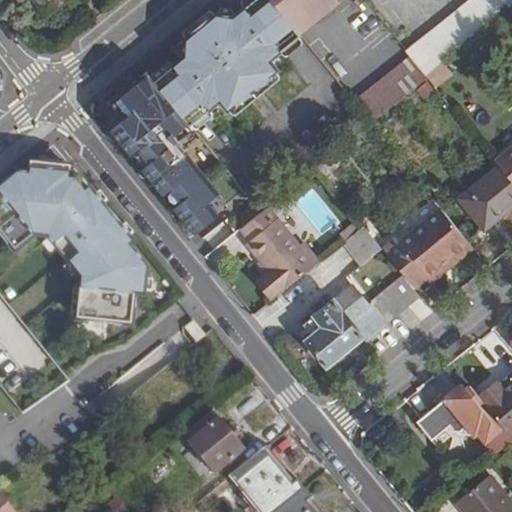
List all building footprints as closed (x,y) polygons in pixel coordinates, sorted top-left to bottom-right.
[(34,0),(47,16),(67,0),(34,0)] [(271,0),(256,0),(245,9),(281,53),(301,38),(299,34),(295,29),(271,0)] [(271,0),(295,29),(310,17),(296,0),(271,0)] [(338,3),(336,0),(332,0),(310,17),(295,29),(299,34),(338,3)] [(296,0),(310,17),(332,0),(336,0),(338,3),(341,0),(296,0)] [(511,0),(470,0),(406,52),(425,75),(442,61),(504,11),(511,4),(511,0)] [(215,15),(201,26),(253,92),(263,83),(256,73),(269,63),(281,53),(245,9),(234,18),(229,22),(224,26),(220,21),(215,15)] [(220,21),(224,26),(229,22),(234,18),(231,18),(220,16),(215,15),(220,21)] [(185,58),(154,83),(190,126),(221,101),(233,92),(241,102),(253,92),(201,26),(185,38),(191,46),(193,50),(189,54),(185,58)] [(185,38),(185,45),(185,52),(185,58),(189,54),(193,50),(191,46),(185,38)] [(425,75),(406,52),(350,98),(372,124),(428,80),(425,75)] [(451,73),(442,61),(425,75),(434,86),(451,73)] [(269,63),(256,73),(263,83),(278,72),(269,63)] [(190,126),(154,83),(149,76),(113,106),(125,121),(112,131),(133,157),(141,151),(151,164),(143,170),(165,196),(172,190),(183,202),(175,209),(196,235),(218,216),(208,204),(219,195),(176,143),(192,130),(190,126)] [(427,82),(419,88),(426,98),(435,91),(427,82)] [(233,92),(221,101),(228,111),(241,102),(233,92)] [(511,149),(496,163),(499,166),(511,182),(511,149)] [(331,158),(317,170),(324,179),(339,167),(331,158)] [(8,194),(0,200),(0,231),(18,253),(29,239),(44,235),(83,285),(72,323),(129,326),(139,291),(147,296),(152,269),(134,247),(138,244),(94,190),(90,193),(80,181),(72,181),(71,187),(60,186),(61,180),(52,180),(54,167),(33,166),(32,178),(19,177),(4,189),(8,194)] [(459,199),(486,231),(511,209),(511,182),(499,166),(459,199)] [(73,169),(54,167),(52,180),(61,180),(60,186),(71,187),(72,181),(73,169)] [(268,271),(255,282),(272,301),(320,263),(304,244),(300,246),(268,208),(261,214),(252,221),(242,229),(251,241),(248,244),(268,271)] [(397,240),(383,250),(408,281),(414,289),(428,279),(451,261),(454,264),(473,248),(442,210),(400,243),(397,240)] [(342,231),(349,240),(360,231),(353,222),(342,231)] [(343,244),(361,266),(382,249),(378,245),(364,227),(360,231),(349,240),(343,244)] [(454,264),(451,261),(428,279),(431,283),(454,264)] [(373,308),(352,325),(363,338),(366,342),(421,297),(414,289),(408,281),(373,308)] [(307,342),(327,368),(363,338),(352,325),(373,308),(355,287),(304,325),(313,336),(307,342)] [(196,345),(205,338),(193,324),(184,331),(196,345)] [(511,377),(504,385),(499,379),(479,395),(511,435),(511,434),(511,377)] [(499,433),(462,387),(417,423),(432,440),(449,427),(452,431),(460,432),(463,430),(466,434),(473,435),(475,437),(479,434),(487,443),(491,439),(499,433)] [(226,467),(246,451),(214,411),(183,437),(190,446),(191,445),(214,474),(224,466),(226,467)] [(499,433),(491,439),(496,446),(509,436),(503,429),(499,433)] [(265,450),(231,478),(257,511),(279,511),(307,491),(299,480),(294,484),(265,450)] [(162,459),(146,473),(158,488),(174,474),(162,459)] [(511,511),(511,502),(492,476),(456,504),(462,511),(511,511)] [(307,491),(279,511),(316,511),(309,502),(314,498),(307,491)] [(12,511),(0,497),(0,511),(12,511)] [(114,499),(104,507),(108,511),(121,511),(123,511),(114,499)]
